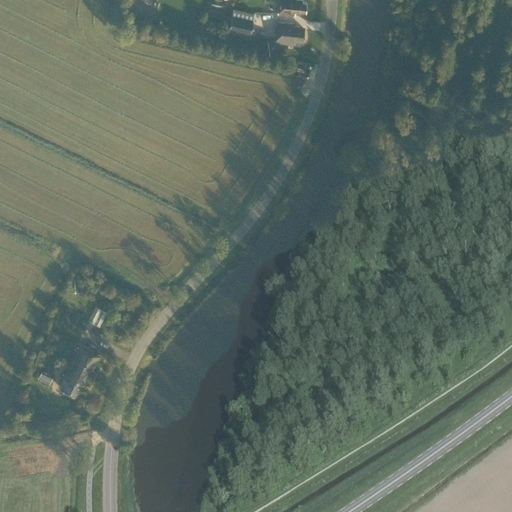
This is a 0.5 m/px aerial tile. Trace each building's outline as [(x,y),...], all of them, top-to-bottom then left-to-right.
[(295,10),(305,11),(306,1),(302,1),(302,0),(278,0),(277,13),(294,15),(295,10)] [(232,14),(229,29),(250,33),(253,19),(232,14)] [(293,23),(277,21),(274,41),(294,43),(295,37),(303,38),(304,28),(300,28),(300,25),(293,25),(293,23)] [(96,305),(90,320),(102,325),(108,310),(96,305)] [(91,369),(93,370),(101,355),(77,343),(74,350),(76,350),(64,375),(62,374),(58,383),(62,385),(60,388),(76,396),(82,384),(85,386),(88,380),(86,379),(91,369)] [(15,406),(18,407),(22,406),(23,403),(22,399),(19,397),(15,399),(14,403),(15,406)]
